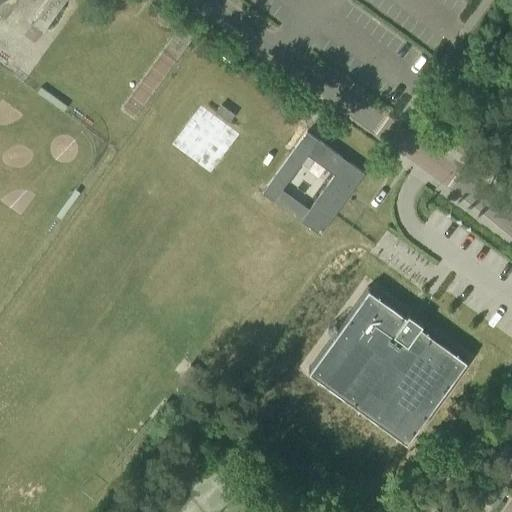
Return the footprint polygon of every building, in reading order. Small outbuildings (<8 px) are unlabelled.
[(49,0),(31,25),(42,33),(65,0),(49,0)] [(248,0),(243,8),(267,24),(272,16),(248,0)] [(194,36),(181,27),(168,45),(181,54),(194,36)] [(234,115),(220,105),(215,113),(229,123),(234,115)] [(364,173),(306,131),(262,192),(273,200),(306,154),(333,174),(300,220),(319,235),(364,173)] [(468,358),(367,287),(308,371),(408,442),(468,358)] [(190,366),(180,379),(191,387),(201,374),(190,366)] [(495,499),(490,505),(496,510),(501,503),(495,499)] [(511,511),(511,500),(503,511),(511,511)]
